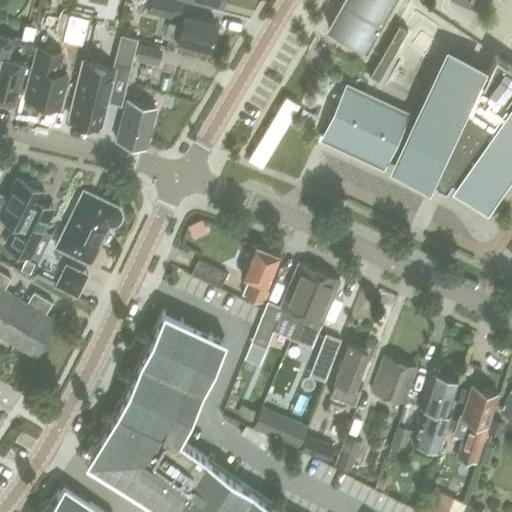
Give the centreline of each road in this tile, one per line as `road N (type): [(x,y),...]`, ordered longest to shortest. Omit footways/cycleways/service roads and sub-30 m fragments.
road 1 (residential): [(511,321),(182,175)]
road 2 (residential): [(60,432),(182,175)]
road 3 (residential): [(182,175),(288,0)]
road 4 (residential): [(182,175),(0,132)]
